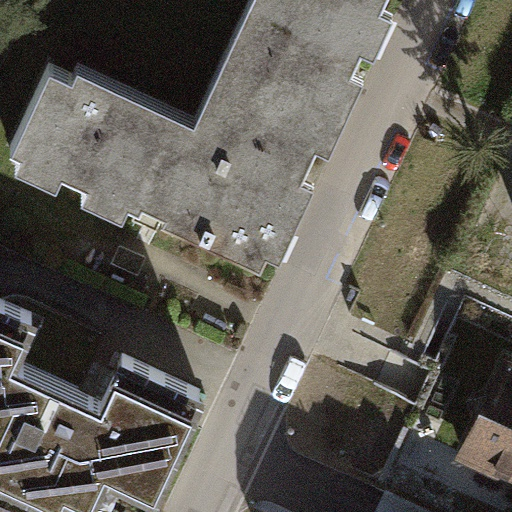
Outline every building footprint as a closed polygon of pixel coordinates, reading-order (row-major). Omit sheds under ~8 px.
[(179,121),(73,72),(50,61),(11,144),(21,149),(15,161),(55,179),(61,167),(87,180),(82,191),(123,210),(129,199),(140,204),(144,196),(152,200),(167,207),(163,215),(261,260),(266,249),(279,255),(313,181),(301,175),(316,142),(329,147),(363,73),(351,68),(362,44),(375,50),(393,10),(380,4),(382,0),(262,0),(195,145),(172,135),(179,121)] [(78,61),(73,72),(179,121),(172,135),(195,145),(262,0),(249,0),(195,115),(78,61)] [(26,256),(12,283),(72,313),(86,285),(26,256)] [(33,311),(0,296),(0,472),(24,484),(17,497),(50,511),(52,511),(65,485),(113,507),(121,490),(148,503),(201,389),(123,353),(102,398),(88,391),(12,356),(33,311)] [(464,453),(511,474),(511,360),(508,359),(491,394),(474,400),(481,416),(464,453)]
